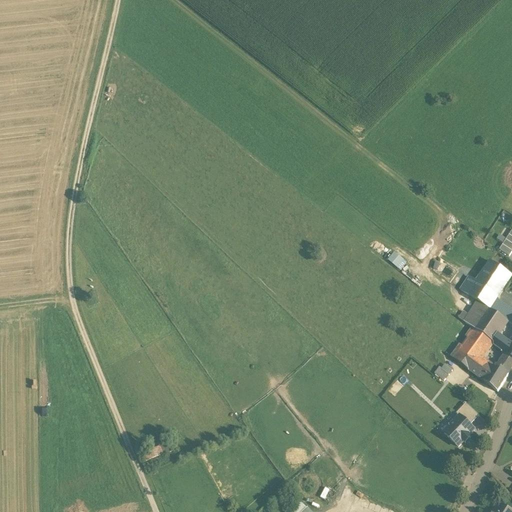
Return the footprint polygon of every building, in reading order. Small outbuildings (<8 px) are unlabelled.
[(511,245),(505,241),(502,246),(511,252),(511,245)] [(511,252),(502,246),(499,251),(509,257),(511,252)] [(491,261),(468,296),(478,303),(489,310),(495,301),(495,300),(507,282),(497,275),(502,269),(491,261)] [(511,276),(502,269),(497,275),(507,282),(511,276)] [(478,303),(470,298),(467,302),(475,307),(478,303)] [(505,307),(495,300),(495,301),(489,310),(498,317),(505,307)] [(475,307),(465,323),(466,324),(475,331),(484,318),(489,310),(478,303),(475,307)] [(511,322),(511,311),(505,307),(498,317),(507,322),(510,325),(511,322)] [(498,317),(489,310),(484,318),(502,330),(507,322),(498,317)] [(502,330),(484,318),(475,331),(489,340),(493,343),(497,337),(502,330)] [(475,331),(466,324),(445,354),(468,371),(482,351),(489,340),(475,331)] [(511,346),(497,337),(493,343),(493,344),(493,346),(502,353),(506,356),(511,360),(511,346)] [(489,340),(482,351),(486,354),(493,344),(493,343),(489,340)] [(482,351),(468,371),(472,374),(480,362),(483,358),(486,354),(482,351)] [(480,362),(491,369),(483,382),(498,393),(511,370),(511,360),(506,356),(502,353),(498,358),(500,360),(497,366),(494,366),(483,358),(480,362)] [(491,369),(480,362),(472,374),(483,382),(491,369)] [(452,371),(445,366),(441,370),(449,376),(452,371)] [(443,383),(449,376),(441,370),(439,369),(434,376),(443,383)] [(469,427),(479,416),(466,404),(456,414),(458,417),(469,427)] [(469,427),(458,417),(443,433),(458,448),(463,443),(464,444),(471,437),(470,436),(474,432),(469,427)] [(168,444),(159,448),(162,457),(172,452),(168,444)] [(159,448),(142,455),(146,464),(162,457),(159,448)] [(310,511),(302,503),(292,511),(310,511)]
